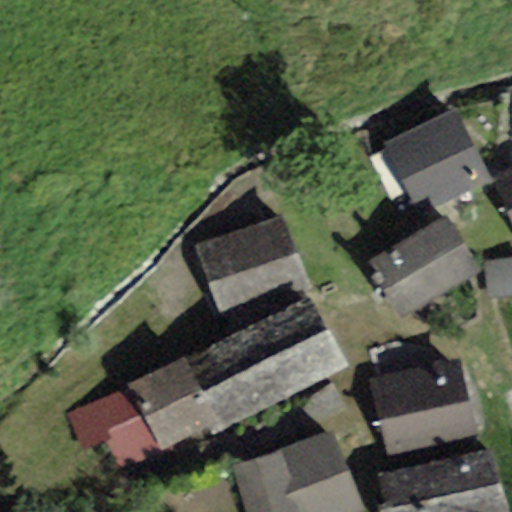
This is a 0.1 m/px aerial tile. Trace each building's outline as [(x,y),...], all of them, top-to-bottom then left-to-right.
[(382,145),(418,215),(489,179),(453,109),(382,145)] [(511,169),(489,180),(511,227),(511,169)] [(281,215),(193,246),(228,339),(310,298),(281,215)] [(367,262),(400,319),(480,272),(446,215),(367,262)] [(489,300),(511,296),(511,258),(484,263),(489,300)] [(347,368),(310,298),(228,339),(185,361),(183,356),(127,385),(128,387),(161,454),(210,428),(214,436),(347,368)] [(368,384),(386,457),(478,434),(460,362),(368,384)] [(128,387),(67,417),(84,452),(105,442),(121,474),(161,454),(128,387)] [(229,469),(244,511),(359,511),(363,511),(337,433),(229,469)] [(377,477),(385,511),(507,511),(491,449),(377,477)]
